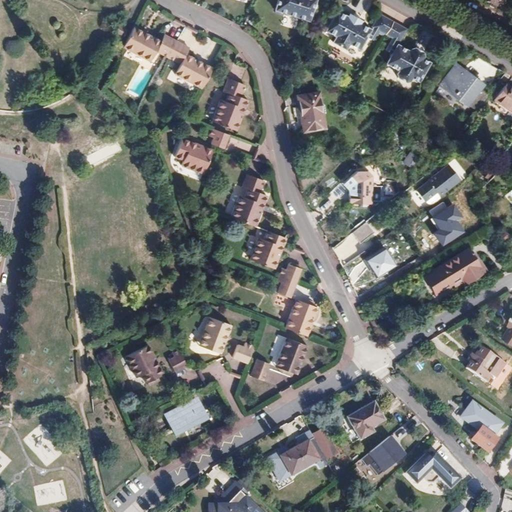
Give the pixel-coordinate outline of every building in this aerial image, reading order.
[(275,0),(271,12),(305,25),(313,3),(306,0),(275,0)] [(368,36),(370,32),(359,26),(360,24),(359,20),(350,14),(346,15),(345,17),(338,13),(327,33),(333,37),(331,41),(332,45),(341,50),(345,49),(347,45),(359,52),(365,41),(368,36)] [(378,16),(370,29),(373,31),(378,33),(391,41),(396,44),(398,45),(405,32),(378,16)] [(116,32),(123,36),(127,29),(120,25),(116,32)] [(165,50),(162,55),(167,58),(176,41),(165,35),(161,42),(133,27),(122,47),(142,58),(145,53),(152,57),(156,51),(158,47),(165,50)] [(372,45),(378,33),(373,31),(369,37),(368,36),(365,41),(372,45)] [(183,73),(181,78),(202,89),(212,68),(185,54),(189,48),(176,41),(167,58),(173,60),(175,56),(182,59),(180,64),(177,70),(183,73)] [(394,51),(392,50),(396,44),(391,41),(385,52),(391,56),(394,51)] [(408,54),(396,47),(394,51),(391,56),(385,67),(397,74),(395,77),(395,81),(404,85),(408,84),(410,81),(417,85),(428,66),(421,62),(422,59),(422,56),(413,51),(410,51),(408,54)] [(152,57),(145,53),(142,58),(150,62),(152,57)] [(453,65),(439,87),(468,105),(469,104),(479,88),(482,83),(453,65)] [(171,81),(177,84),(181,78),(183,73),(177,70),(171,81)] [(248,100),(240,97),(236,95),(237,91),(242,92),(245,85),(227,78),(223,91),(228,94),(225,102),(220,100),(212,122),(236,131),(248,100)] [(511,89),(505,85),(493,101),(511,114),(511,89)] [(477,109),(488,94),(479,88),(469,104),(477,109)] [(322,105),(321,96),(300,97),(303,133),(325,131),(324,121),(326,116),(326,110),(322,105)] [(213,138),(211,144),(213,145),(223,149),(224,149),(229,135),(212,128),(209,137),(213,138)] [(203,174),(211,150),(181,138),(173,157),(183,160),(180,166),(203,174)] [(223,149),(213,145),(211,150),(221,153),(223,149)] [(345,192),(345,193),(363,193),(364,166),(359,161),(348,160),(336,172),(340,177),(345,178),(345,182),(341,182),(341,192),(345,192)] [(446,163),(414,189),(423,201),(434,192),(437,196),(458,178),(446,163)] [(256,186),(261,188),(263,179),(247,174),(242,187),(247,189),(244,197),(239,195),(231,218),(255,227),(267,195),(259,193),(254,191),(256,186)] [(362,222),(347,233),(356,245),(370,234),(362,222)] [(286,238),(267,231),(263,240),(258,238),(250,260),(274,269),(286,238)] [(465,248),(422,276),(434,294),(449,284),(458,278),(460,281),(462,284),(481,273),(465,248)] [(365,261),(375,278),(394,266),(384,249),(365,261)] [(277,293),(286,297),(288,292),(292,293),(301,269),(288,264),(286,270),(282,268),(277,282),(281,283),(277,293)] [(451,287),(460,281),(458,278),(449,284),(451,287)] [(316,307),(300,301),(296,310),(292,309),(285,328),(306,336),(316,307)] [(209,317),(201,338),(205,340),(202,347),(220,354),(231,325),(209,317)] [(511,319),(511,321),(509,319),(504,327),(507,329),(499,341),(511,349),(511,319)] [(286,338),(275,367),(293,374),(296,375),(307,346),(286,338)] [(247,363),(253,346),(245,343),(243,347),(237,345),(232,358),(247,363)] [(163,374),(148,345),(125,357),(135,378),(141,375),(145,384),(163,374)] [(498,363),(474,345),(468,354),(465,351),(460,359),(463,362),(459,366),(479,381),(484,374),(492,372),(498,363)] [(174,372),(186,366),(177,349),(171,353),(173,357),(167,360),(174,372)] [(269,365),(270,364),(257,359),(250,376),(263,381),(268,367),(269,365)] [(293,374),(275,367),(269,365),(268,367),(292,377),(293,374)] [(164,415),(172,432),(181,427),(183,432),(207,419),(196,398),(164,415)] [(383,420),(374,401),(348,415),(359,437),(373,430),(371,426),(383,420)] [(38,425),(28,436),(52,459),(63,449),(38,425)] [(338,450),(325,426),(313,433),(326,457),(338,450)] [(183,432),(181,427),(172,432),(175,436),(183,432)] [(493,441),(478,429),(469,440),(483,453),(493,441)] [(407,451),(393,432),(385,438),(373,448),(388,467),(407,451)] [(319,456),(308,438),(281,453),(292,471),(319,456)] [(459,478),(436,452),(432,455),(428,456),(425,452),(404,472),(414,483),(421,476),(427,482),(432,482),(437,477),(449,488),(459,478)] [(338,464),(332,468),(338,475),(343,472),(338,464)] [(259,511),(243,497),(246,494),(233,483),(221,496),(224,499),(218,505),(207,506),(207,511),(259,511)]
